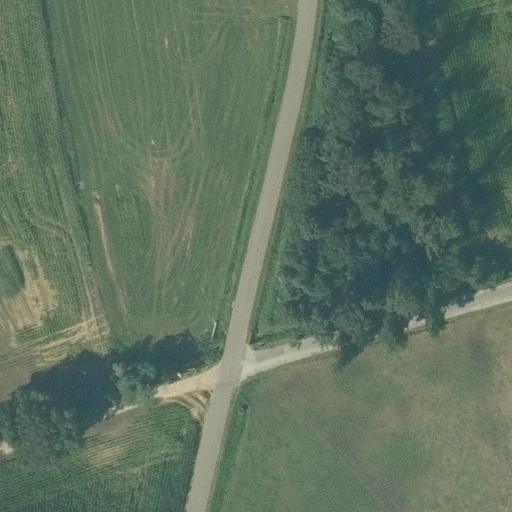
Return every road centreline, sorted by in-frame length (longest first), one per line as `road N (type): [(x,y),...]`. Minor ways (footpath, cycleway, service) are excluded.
road 1 (tertiary): [(228,367),(262,213),(294,0)]
road 2 (unclassified): [(511,287),(228,367)]
road 3 (track): [(228,367),(0,446)]
road 4 (tertiary): [(191,511),(228,367)]
